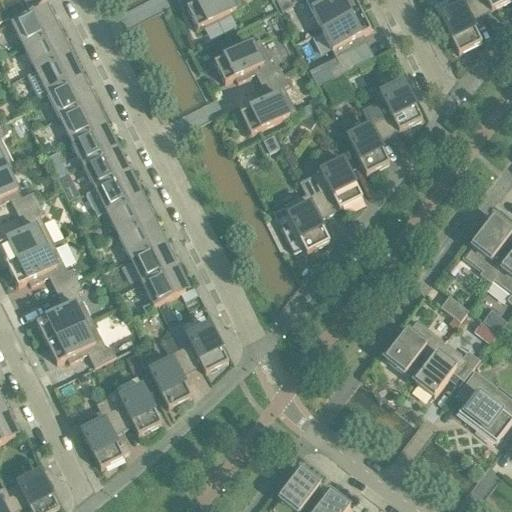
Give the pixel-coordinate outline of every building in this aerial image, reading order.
[(27,12),(41,5),(37,0),(30,0),(23,4),(27,12)] [(197,33),(243,10),(237,0),(210,0),(198,0),(194,2),(197,7),(186,12),(197,33)] [(316,0),(289,0),(293,7),(305,1),(321,34),(360,15),(352,0),(326,0),(319,4),(316,0)] [(453,13),(439,21),(458,58),(481,47),(470,25),(480,20),(470,0),(465,0),(459,4),(457,0),(453,0),(448,3),(453,13)] [(511,0),(457,0),(459,4),(465,0),(470,0),(480,20),(511,3),(511,0)] [(9,21),(22,15),(18,6),(5,13),(9,21)] [(42,11),(11,27),(23,51),(54,35),(42,11)] [(0,25),(9,21),(5,13),(0,15),(0,25)] [(335,62),(309,75),(317,91),(331,84),(371,63),(360,41),(370,35),(360,15),(321,34),(335,62)] [(54,35),(23,51),(35,75),(66,59),(54,35)] [(277,67),(273,70),(260,44),(238,55),(235,50),(222,57),(224,62),(214,67),(224,88),(235,83),(237,88),(255,79),(261,89),(283,78),(277,67)] [(36,76),(27,81),(38,103),(47,99),(47,98),(78,83),(66,59),(35,75),(36,76)] [(284,92),(288,89),(283,78),(261,89),(266,99),(248,108),(250,113),(240,118),(250,140),(296,117),(284,92)] [(78,83),(47,98),(47,99),(59,122),(90,106),(78,83)] [(376,107),(361,114),(367,125),(377,119),(388,141),(421,124),(402,86),(380,98),(384,106),(383,107),(377,110),(376,107)] [(90,106),(59,122),(71,146),(102,130),(90,106)] [(369,130),(347,142),(366,179),(389,168),(378,146),(388,141),(377,119),(367,125),(369,130)] [(0,177),(7,174),(8,174),(15,171),(0,142),(5,140),(0,130),(0,177)] [(102,130),(71,146),(82,169),(114,153),(102,130)] [(114,153),(82,169),(94,193),(125,177),(114,153)] [(343,165),(299,187),(305,200),(307,203),(318,197),(328,219),(362,202),(343,165)] [(7,174),(0,177),(0,209),(10,204),(16,218),(38,207),(33,196),(21,202),(8,174),(7,174)] [(94,193),(85,197),(97,221),(106,216),(137,201),(125,177),(94,193)] [(283,211),(272,216),(293,257),(303,252),(306,257),(329,246),(318,224),(328,219),(318,197),(307,203),(305,200),(283,211)] [(137,201),(106,216),(118,240),(149,224),(137,201)] [(7,245),(0,248),(0,255),(7,270),(53,247),(39,220),(44,218),(38,207),(16,218),(23,231),(5,240),(7,245)] [(497,258),(511,237),(492,222),(471,250),(473,252),(465,262),(482,275),(479,279),(491,288),(494,284),(493,284),(507,266),(506,265),(497,258)] [(149,224),(118,240),(130,263),(161,248),(149,224)] [(53,247),(7,270),(18,291),(28,286),(30,291),(44,284),(49,281),(50,284),(55,295),(77,284),(72,273),(67,275),(63,268),(53,247)] [(161,248),(130,263),(142,287),(173,271),(161,248)] [(511,257),(506,265),(507,266),(493,284),(494,284),(511,298),(506,305),(511,309),(511,257)] [(173,271),(142,287),(154,311),(185,296),(173,271)] [(46,322),(36,327),(46,348),(92,325),(78,297),(82,294),(77,284),(55,295),(62,308),(44,317),(46,322)] [(459,327),(468,316),(448,301),(440,312),(459,327)] [(491,313),(482,324),(499,337),(507,325),(491,313)] [(92,325),(46,348),(56,368),(67,363),(69,368),(87,359),(94,372),(116,361),(110,350),(106,352),(92,325)] [(498,338),(481,325),(473,334),(490,347),(498,338)] [(430,366),(444,348),(443,348),(415,327),(408,337),(406,336),(384,364),(404,379),(412,369),(421,377),(429,366),(430,366)] [(180,353),(190,375),(201,370),(205,378),(228,367),(209,329),(186,340),(190,348),(180,353)] [(180,353),(173,339),(162,344),(172,364),(149,376),(168,413),(191,402),(180,380),(190,375),(180,353)] [(444,349),(447,345),(446,344),(443,348),(444,348),(430,366),(429,366),(421,377),(414,386),(434,402),(452,378),(462,385),(457,391),(458,392),(479,365),(467,356),(462,363),(444,349)] [(511,404),(496,392),(496,391),(474,375),(454,401),(455,402),(456,401),(466,408),(457,419),(495,448),(511,425),(511,404)] [(116,393),(104,399),(106,403),(122,435),(133,430),(138,440),(161,428),(142,391),(120,402),(116,393)] [(99,416),(77,427),(81,436),(100,473),(123,462),(112,440),(122,435),(106,403),(96,408),(99,416)] [(2,416),(0,417),(0,447),(15,440),(2,416)] [(306,511),(304,510),(320,490),(300,475),(278,503),(280,504),(274,511),(306,511)] [(29,511),(57,511),(40,476),(7,493),(16,511),(22,511),(28,509),(29,511)] [(0,511),(16,511),(7,493),(0,496),(0,511)] [(348,511),(329,497),(317,511),(348,511)]
